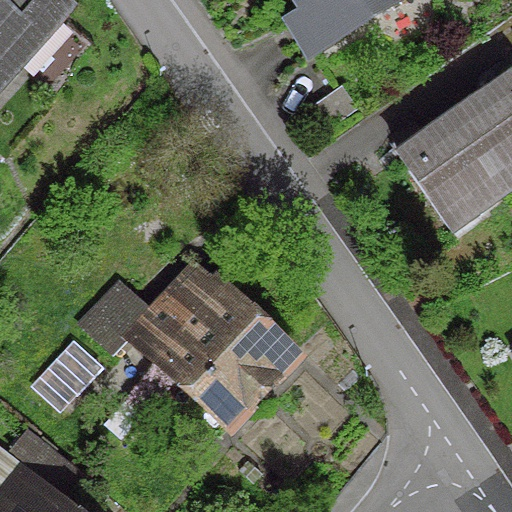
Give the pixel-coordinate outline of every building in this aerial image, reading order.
[(0,0),(0,67),(4,71),(58,10),(47,0),(0,0)] [(294,0),(302,11),(285,22),(305,56),(396,0),(294,0)] [(511,77),(452,118),(505,193),(511,187),(511,77)] [(505,193),(452,118),(394,160),(439,225),(465,207),(471,216),(505,193)] [(125,340),(222,431),(289,360),(198,275),(163,312),(156,306),(146,317),(113,287),(74,328),(107,358),(125,340)] [(33,400),(46,411),(88,359),(75,348),(33,400)] [(11,457),(56,494),(71,476),(26,440),(11,457)] [(56,511),(14,476),(0,492),(0,511),(56,511)]
